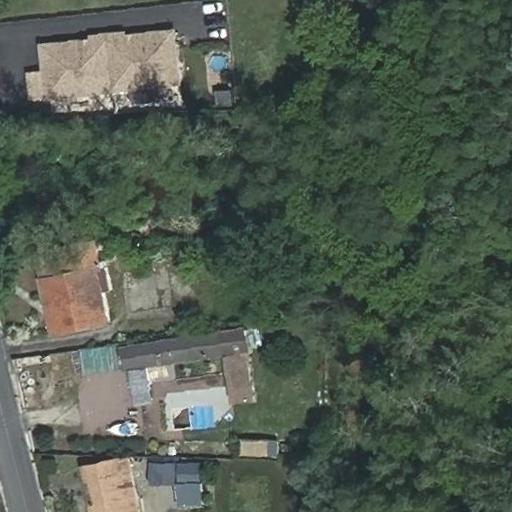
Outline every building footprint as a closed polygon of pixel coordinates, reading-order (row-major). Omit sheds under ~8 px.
[(127,32),(110,34),(117,87),(179,79),(173,29),(137,33),(137,37),(128,39),(127,32)] [(48,45),(54,95),(117,87),(110,34),(92,36),(93,43),(84,44),(83,40),(48,45)] [(103,263),(96,240),(41,253),(47,278),(45,280),(56,333),(111,322),(104,292),(114,290),(106,262),(103,263)] [(243,328),(122,348),(126,367),(130,366),(133,385),(150,383),(148,364),(225,353),(234,404),(255,401),(243,328)] [(77,368),(74,346),(59,348),(62,370),(77,368)] [(128,459),(86,468),(94,511),(127,511),(125,500),(137,497),(128,459)] [(200,479),(176,482),(178,498),(202,496),(200,479)] [(139,511),(137,497),(125,500),(127,511),(139,511)]
